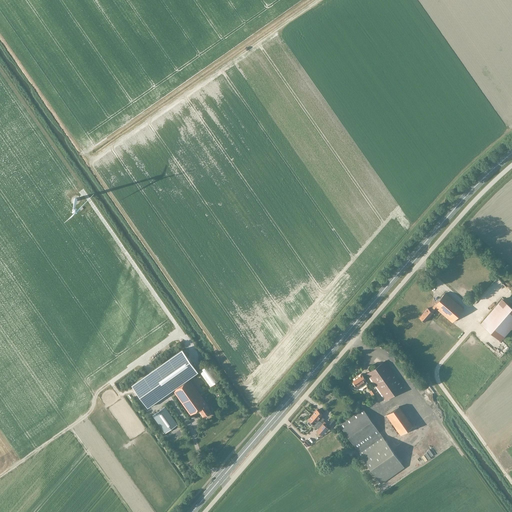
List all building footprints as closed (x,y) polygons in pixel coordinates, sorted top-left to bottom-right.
[(452,322),(464,309),(445,292),(433,306),(433,307),(430,310),(428,308),(419,318),(425,323),(436,309),(452,322)] [(481,323),(501,340),(511,327),(511,307),(502,299),(481,323)] [(182,350),(132,385),(148,407),(198,372),(182,350)] [(403,388),(384,361),(366,374),(364,376),(362,374),(352,381),(354,383),(351,385),(352,385),(352,386),(353,387),(354,388),(355,388),(356,388),(357,388),(358,388),(359,388),(360,387),(361,388),(367,383),(365,380),(366,380),(369,377),(385,401),(403,388)] [(210,363),(199,371),(210,387),(220,379),(210,363)] [(209,408),(209,407),(189,379),(173,390),(191,415),(198,410),(203,417),(211,412),(209,408)] [(386,415),(400,435),(413,426),(399,406),(386,415)] [(166,432),(177,424),(165,407),(153,415),(166,432)] [(339,424),(381,484),(404,467),(362,408),(339,424)] [(326,423),(323,420),(325,419),(321,416),(323,414),(317,409),(313,415),(324,425),(326,423)] [(322,436),(330,430),(324,425),(313,415),(308,420),(309,421),(307,422),(307,423),(310,426),(311,426),(312,424),(313,425),(318,429),(316,431),(321,436),(322,435),(322,436)]
